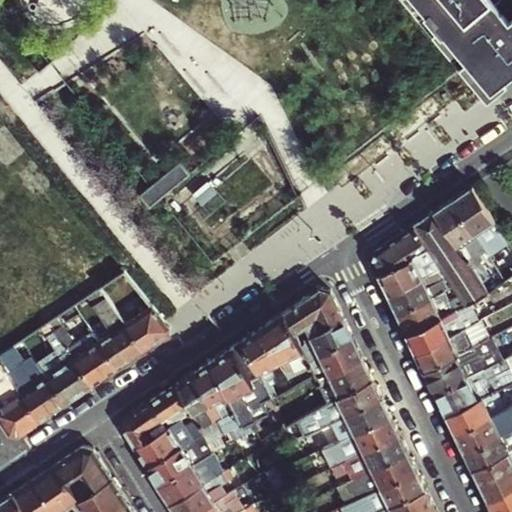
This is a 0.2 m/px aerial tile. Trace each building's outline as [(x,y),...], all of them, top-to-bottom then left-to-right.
[(494,0),(416,0),(494,90),(511,75),(511,19),(511,20),(494,0)] [(189,171),(179,159),(139,191),(150,204),(189,171)] [(473,186),(451,200),(475,235),(482,229),(496,250),(504,244),(491,223),(496,220),(473,186)] [(475,235),(451,200),(435,211),(478,275),(486,271),(479,260),(481,259),(468,239),(475,235)] [(415,224),(430,248),(437,259),(443,267),(446,272),(449,276),(452,280),(455,285),(464,298),(468,302),(471,300),(489,292),(481,279),(478,275),(435,211),(415,224)] [(373,259),(380,273),(430,248),(415,224),(375,251),(373,259)] [(380,273),(390,293),(425,276),(421,267),(437,259),(430,248),(380,273)] [(511,256),(496,266),(498,269),(506,281),(511,277),(511,256)] [(443,267),(437,270),(440,275),(446,272),(443,267)] [(506,281),(498,269),(481,279),(489,292),(506,281)] [(390,293),(399,312),(434,295),(425,276),(390,293)] [(114,330),(100,339),(119,367),(145,349),(126,321),(113,302),(111,300),(102,286),(95,291),(111,314),(106,318),(114,330)] [(307,337),(345,315),(332,290),(323,287),(319,288),(287,311),(304,344),(309,341),(307,337)] [(408,331),(468,302),(464,298),(453,303),(445,290),(434,295),(399,312),(408,331)] [(471,300),(468,302),(408,331),(417,350),(466,326),(472,323),(480,320),(481,319),(471,300)] [(126,321),(145,349),(169,333),(171,324),(153,303),(126,321)] [(76,304),(58,316),(62,323),(81,310),(76,304)] [(274,385),(277,391),(280,397),(296,388),(319,375),(311,359),(304,344),(287,311),(261,328),(278,363),(274,365),(282,381),(274,385)] [(354,334),(345,315),(307,337),(309,341),(304,344),(311,359),(321,353),(354,334)] [(58,316),(50,321),(93,384),(119,367),(100,339),(86,348),(83,343),(78,335),(73,339),(62,323),(58,316)] [(480,320),(472,323),(475,329),(483,325),(480,320)] [(50,321),(43,326),(58,348),(39,361),(48,374),(67,402),(93,384),(50,321)] [(474,344),(466,326),(417,350),(426,367),(474,344)] [(511,341),(511,326),(474,344),(426,367),(436,389),(484,366),(511,352),(511,348),(498,355),(495,349),(511,341)] [(272,394),(277,391),(274,385),(282,381),(274,365),(278,363),(261,328),(245,339),(272,394)] [(100,339),(96,334),(83,343),(86,348),(100,339)] [(332,374),(364,355),(354,334),(321,353),(332,374)] [(67,402),(48,374),(39,361),(38,359),(25,368),(15,354),(28,345),(24,339),(0,354),(5,362),(3,364),(13,379),(22,392),(41,420),(67,402)] [(212,360),(237,410),(244,424),(269,412),(236,344),(212,360)] [(0,417),(10,433),(18,435),(41,420),(22,392),(13,379),(3,364),(5,362),(0,354),(0,417)] [(374,376),(364,355),(332,374),(325,378),(322,380),(323,383),(332,401),(374,376)] [(225,416),(237,410),(212,360),(196,371),(220,419),(225,416)] [(448,413),(498,389),(507,384),(511,382),(511,381),(511,364),(488,376),(484,366),(436,389),(448,413)] [(220,419),(196,371),(180,382),(194,412),(201,425),(203,429),(210,425),(214,423),(220,420),(220,419)] [(317,429),(334,420),(383,395),(374,376),(332,401),(309,414),(317,429)] [(170,427),(183,419),(194,412),(180,382),(152,400),(169,426),(170,427)] [(506,406),(498,389),(448,413),(457,431),(506,406)] [(383,395),(334,420),(340,432),(322,441),(325,447),(392,414),(383,395)] [(169,426),(152,400),(126,417),(124,428),(135,446),(169,426)] [(465,449),(511,425),(511,403),(506,406),(457,431),(465,449)] [(401,432),(392,414),(325,447),(330,457),(342,451),(347,460),(401,432)] [(224,428),(230,425),(225,416),(220,419),(220,420),(224,428)] [(135,446),(148,466),(204,430),(203,429),(201,425),(190,431),(183,419),(170,427),(169,426),(135,446)] [(214,423),(218,431),(224,428),(220,420),(214,423)] [(209,441),(217,438),(210,425),(203,429),(204,430),(209,441)] [(475,467),(510,450),(511,448),(511,425),(465,449),(475,467)] [(218,431),(221,436),(227,433),(224,428),(218,431)] [(204,430),(148,466),(159,484),(213,450),(209,441),(204,430)] [(369,458),(374,468),(410,450),(401,432),(347,460),(334,466),(343,483),(349,480),(344,470),(369,458)] [(58,462),(70,480),(84,471),(88,477),(74,486),(81,497),(113,477),(94,446),(84,445),(58,462)] [(511,448),(510,450),(475,467),(485,489),(511,475),(511,448)] [(213,450),(159,484),(171,502),(223,469),(214,450),(213,450)] [(410,450),(374,468),(383,486),(419,468),(410,450)] [(57,511),(69,511),(66,507),(71,504),(81,497),(74,486),(70,480),(58,462),(37,476),(59,511),(57,511)] [(419,468),(383,486),(373,491),(363,495),(371,511),(377,511),(381,510),(428,486),(419,468)] [(364,472),(373,491),(383,486),(374,468),(364,472)] [(223,469),(171,502),(177,511),(195,511),(216,499),(210,489),(221,483),(227,492),(232,488),(223,469)] [(490,499),(511,487),(511,475),(485,489),(490,499)] [(57,511),(59,511),(37,476),(16,490),(30,511),(57,511)] [(82,511),(105,511),(127,498),(113,477),(81,497),(71,504),(75,511),(81,511),(82,511)] [(357,499),(357,498),(349,480),(343,483),(343,484),(352,501),(357,499)] [(428,486),(381,510),(381,511),(426,511),(437,506),(428,486)] [(511,511),(511,487),(490,499),(496,511),(511,511)] [(216,499),(195,511),(224,511),(221,508),(231,502),(237,511),(242,508),(232,488),(227,492),(216,499)] [(30,511),(16,490),(0,501),(0,511),(30,511)] [(135,511),(127,498),(105,511),(135,511)] [(352,501),(356,511),(363,511),(357,499),(352,501)]
